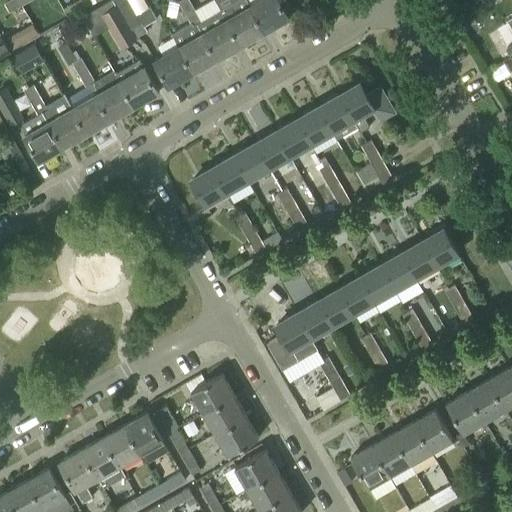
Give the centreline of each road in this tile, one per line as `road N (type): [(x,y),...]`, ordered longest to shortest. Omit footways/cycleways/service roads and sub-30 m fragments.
road 1 (unclassified): [(212,306),(481,150)]
road 2 (unclassified): [(125,155),(396,5)]
road 3 (unclassified): [(31,432),(226,329)]
road 4 (unclassified): [(336,511),(226,329)]
road 5 (unclassified): [(212,306),(125,155)]
road 6 (unclassified): [(481,150),(396,5)]
road 7 (unclassified): [(0,224),(125,155)]
